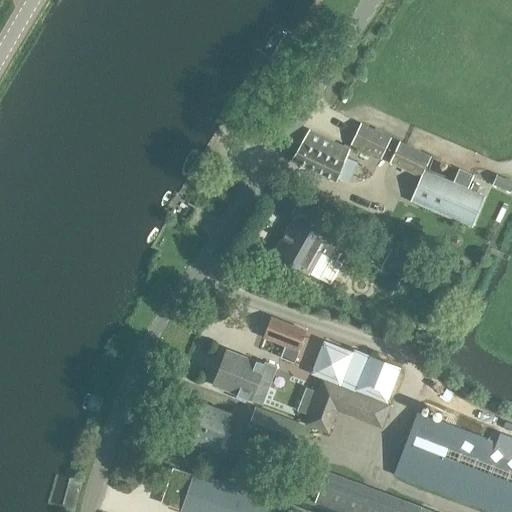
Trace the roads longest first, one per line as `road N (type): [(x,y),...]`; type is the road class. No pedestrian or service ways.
road 1 (unclassified): [(92,511),(109,431),(154,335),(376,0)]
road 2 (track): [(466,511),(325,455),(255,473),(109,431)]
